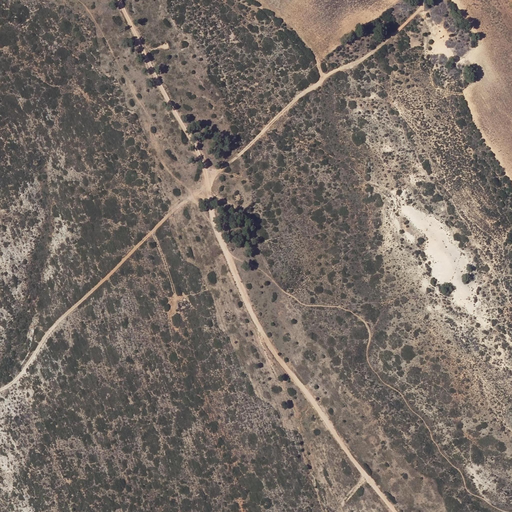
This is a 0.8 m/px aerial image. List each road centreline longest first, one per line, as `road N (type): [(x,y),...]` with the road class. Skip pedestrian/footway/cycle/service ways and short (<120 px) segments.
road 1 (track): [(395,511),(260,326),(213,225),(202,163),(122,0)]
road 2 (track): [(0,389),(321,76),(383,42),(428,0)]
